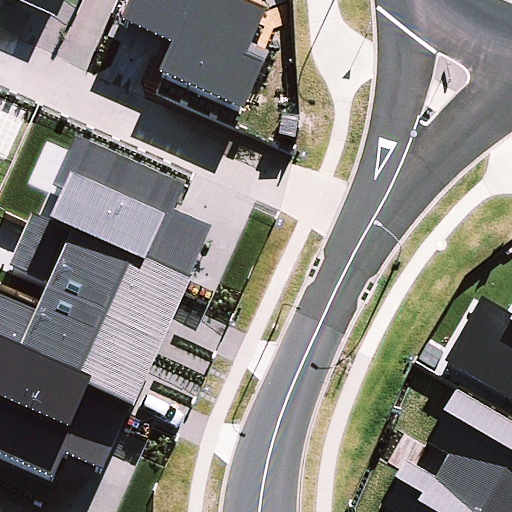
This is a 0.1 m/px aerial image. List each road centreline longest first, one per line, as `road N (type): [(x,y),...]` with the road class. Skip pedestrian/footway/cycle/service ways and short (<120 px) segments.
road 1 (residential): [(364,224),(317,194),(0,55)]
road 2 (residential): [(260,511),(282,400),(364,224)]
road 3 (residential): [(385,194),(409,0)]
road 4 (residential): [(511,77),(385,194)]
